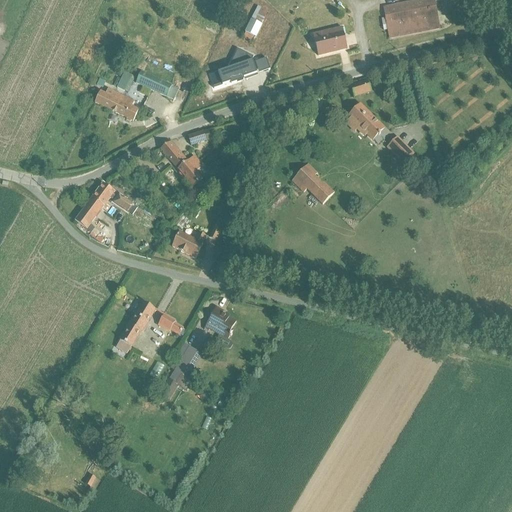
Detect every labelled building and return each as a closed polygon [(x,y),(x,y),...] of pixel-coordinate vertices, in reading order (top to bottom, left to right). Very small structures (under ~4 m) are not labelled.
[(442,31),(435,0),(424,0),(383,8),(386,19),(382,20),(384,32),(388,31),(390,41),(442,31)] [(246,33),(243,39),(252,43),(268,12),(258,7),(245,32),(246,33)] [(348,52),(342,26),(313,33),(319,59),(348,52)] [(132,46),(127,54),(138,60),(142,51),(132,46)] [(253,64),(252,60),(254,57),(238,50),(228,70),(218,73),(222,84),(213,87),(214,89),(231,84),(243,79),(249,77),(247,71),(252,61),(253,64)] [(260,61),(264,72),(270,70),(266,59),(260,61)] [(247,71),(249,77),(257,74),(253,64),(252,61),(247,71)] [(264,72),(260,61),(255,62),(259,74),(264,72)] [(125,72),(117,88),(128,93),(135,78),(125,72)] [(167,98),(172,86),(141,72),(136,84),(167,98)] [(100,80),(97,86),(103,89),(106,83),(100,80)] [(370,81),(351,86),(354,98),(373,93),(370,81)] [(172,86),(167,98),(174,101),(179,90),(172,86)] [(100,92),(95,103),(126,118),(126,120),(130,122),(132,121),(133,122),(139,111),(132,107),(135,102),(108,89),(106,94),(100,92)] [(386,134),(362,107),(347,120),(349,123),(347,125),(355,135),(359,132),(366,140),(369,138),(375,144),(386,134)] [(253,122),(243,123),(244,142),(253,140),(253,137),(254,137),(254,128),(253,122)] [(203,132),(188,137),(191,147),(211,141),(208,132),(203,133),(203,132)] [(414,155),(397,139),(386,150),(402,167),(414,155)] [(171,142),(161,149),(179,172),(179,175),(181,178),(183,177),(193,188),(203,180),(197,171),(203,167),(195,156),(188,162),(171,142)] [(322,211),(336,197),(307,167),(292,182),(322,211)] [(87,230),(91,225),(110,199),(113,200),(115,196),(114,194),(115,193),(103,184),(75,221),(87,230)] [(191,191),(183,198),(188,204),(196,196),(191,191)] [(119,195),(114,203),(132,216),(138,208),(119,195)] [(180,199),(174,207),(180,212),(187,204),(180,199)] [(216,224),(209,238),(216,242),(223,227),(216,224)] [(179,232),(172,247),(196,259),(206,237),(199,233),(196,240),(179,232)] [(121,341),(132,348),(142,332),(143,333),(157,310),(143,303),(121,341)] [(216,308),(204,330),(208,332),(209,330),(219,336),(216,342),(216,343),(227,349),(229,350),(231,348),(233,345),(232,343),(227,339),(236,322),(222,314),(224,312),(216,308)] [(163,314),(157,326),(169,333),(170,331),(179,336),(183,329),(174,324),(176,322),(163,314)] [(132,348),(121,341),(116,348),(126,355),(129,351),(130,352),(132,348)] [(91,343),(87,350),(96,355),(100,348),(91,343)] [(175,371),(159,395),(170,401),(178,387),(187,392),(193,382),(188,379),(203,355),(189,347),(187,349),(183,347),(175,361),(179,363),(174,371),(175,371)] [(245,371),(242,376),(249,380),(252,375),(245,371)] [(89,474),(83,484),(90,488),(96,479),(89,474)]
